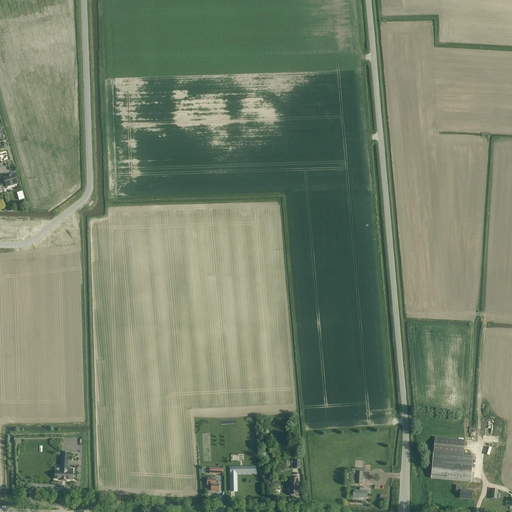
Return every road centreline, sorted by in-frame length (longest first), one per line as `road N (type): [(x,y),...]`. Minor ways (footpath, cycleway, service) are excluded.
road 1 (unclassified): [(403,511),(406,431),(368,0)]
road 2 (track): [(479,441),(485,315),(473,314),(471,330)]
road 3 (track): [(83,511),(119,505),(206,511)]
